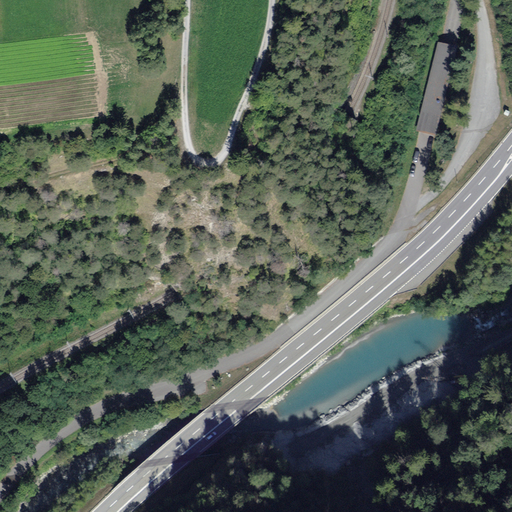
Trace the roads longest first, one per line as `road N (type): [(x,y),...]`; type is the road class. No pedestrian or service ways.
road 1 (unclassified): [(0,495),(46,443),(101,407),(270,340),(392,243),(453,173),(487,56),(472,0)]
road 2 (primary): [(109,511),(150,468),(404,261),(511,146)]
road 3 (track): [(270,0),(271,20),(228,144),(206,163),(193,156),(185,122),(185,0)]
road 4 (track): [(511,327),(283,455)]
road 5 (track): [(184,86),(160,126),(129,154),(0,186)]
